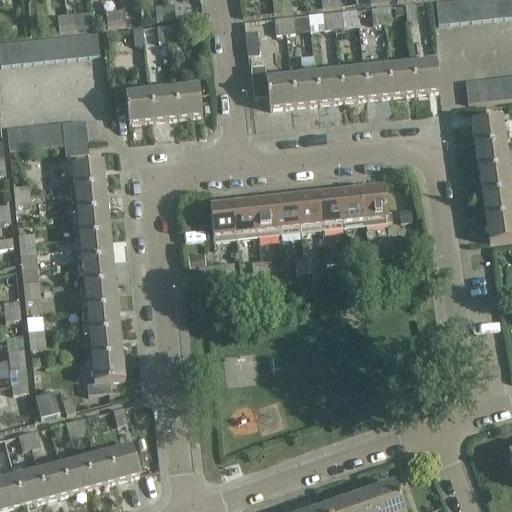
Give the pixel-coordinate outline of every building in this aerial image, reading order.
[(329,0),(319,0),(321,13),(331,12),(329,0)] [(338,0),(329,0),(331,12),(340,11),(338,0)] [(377,0),(368,0),(369,8),(378,7),(377,0)] [(511,0),(506,0),(501,1),(504,23),(511,22),(511,0)] [(291,1),(281,2),(283,18),(292,16),(291,1)] [(501,1),(490,2),(493,24),(504,23),(501,1)] [(281,2),(272,3),(274,19),(283,18),(281,2)] [(490,2),(479,3),(482,25),(493,24),(490,2)] [(479,3),(468,4),(471,26),(482,25),(479,3)] [(468,4),(458,5),(460,28),(471,26),(468,4)] [(458,5),(447,6),(449,29),(460,28),(458,5)] [(447,6),(435,7),(437,30),(449,29),(447,6)] [(170,9),(161,10),(163,26),(172,25),(170,9)] [(161,10),(152,11),(153,27),(163,26),(161,10)] [(405,27),(415,26),(413,10),(403,11),(405,27)] [(381,29),(391,28),(389,12),(379,13),(381,29)] [(369,14),(371,30),(381,29),(379,13),(369,14)] [(123,14),(113,15),(115,31),(124,30),(123,14)] [(113,15),(104,16),(106,32),(115,31),(113,15)] [(333,34),(343,33),(341,17),(331,18),(333,34)] [(321,20),(323,35),(333,34),(331,18),(321,20)] [(75,19),(66,20),(67,36),(77,35),(75,19)] [(66,20),(57,21),(58,37),(67,36),(66,20)] [(285,39),(295,38),(293,23),(283,24),(285,39)] [(273,25),(275,41),(285,39),(283,24),(273,25)] [(175,30),(166,31),(168,47),(177,46),(175,30)] [(166,31),(157,32),(158,48),(168,47),(166,31)] [(142,34),(133,35),(134,50),(144,49),(142,34)] [(96,39),(85,40),(87,62),(99,61),(96,39)] [(85,40),(74,41),(76,63),(87,62),(85,40)] [(74,41),(63,42),(65,64),(76,63),(74,41)] [(63,42),(52,43),(55,65),(65,64),(63,42)] [(52,43),(41,44),(44,67),(55,65),(52,43)] [(41,44),(31,45),(33,68),(44,67),(41,44)] [(31,45),(20,46),(22,69),(33,68),(31,45)] [(20,46),(9,48),(11,70),(22,69),(20,46)] [(9,48),(0,48),(0,71),(11,70),(9,48)] [(265,93),(264,84),(261,58),(248,60),(252,95),(265,93)] [(435,65),(410,68),(413,99),(438,96),(435,65)] [(389,102),(413,99),(409,68),(385,70),(389,102)] [(365,105),(389,102),(385,70),(361,73),(365,105)] [(341,107),(365,105),(361,73),(337,76),(341,107)] [(317,110),(341,107),(337,76),(313,79),(317,110)] [(293,113),(317,110),(313,79),(289,81),(293,113)] [(289,81),(264,84),(265,93),(268,116),(293,113),(289,81)] [(509,82),(498,83),(500,105),(511,104),(509,82)] [(498,83),(486,84),(489,106),(500,105),(498,83)] [(486,84),(475,85),(478,108),(489,106),(486,84)] [(467,109),(478,108),(475,85),(464,87),(467,109)] [(125,114),(124,99),(123,92),(113,93),(115,115),(125,114)] [(173,94),(176,125),(201,123),(198,92),(173,94)] [(152,128),(176,125),(173,94),(149,97),(152,128)] [(125,114),(127,130),(152,128),(149,97),(124,99),(125,114)] [(507,110),(483,114),(485,124),(499,122),(509,120),(507,110)] [(473,152),(502,147),(499,122),(485,124),(469,126),(473,152)] [(84,126),(72,127),(75,150),(87,149),(84,126)] [(72,127),(61,128),(63,151),(75,150),(72,127)] [(61,128),(49,129),(52,152),(63,151),(61,128)] [(49,129),(39,130),(41,153),(52,152),(49,129)] [(39,130),(28,131),(30,154),(41,153),(39,130)] [(28,131),(17,132),(20,155),(30,154),(28,131)] [(17,132),(6,133),(8,156),(20,155),(17,132)] [(477,175),(506,171),(502,147),(473,152),(477,175)] [(63,151),(64,162),(88,159),(87,149),(75,150),(63,151)] [(73,196),(103,193),(100,168),(70,171),(73,196)] [(480,199),(510,195),(506,171),(477,175),(480,199)] [(27,191),(12,193),(13,202),(28,200),(27,191)] [(75,220),(105,217),(103,193),(73,196),(75,220)] [(382,193),(360,196),(364,231),(386,228),(382,193)] [(484,223),(511,219),(511,209),(510,195),(480,199),(484,223)] [(360,196),(338,198),(342,233),(364,231),(360,196)] [(338,198),(317,200),(321,235),(342,233),(338,198)] [(28,200),(13,202),(14,211),(29,210),(28,200)] [(317,200),(295,203),(299,238),(321,235),(317,200)] [(295,203),(274,205),(278,240),(299,238),(295,203)] [(274,205),(252,207),(256,242),(278,240),(274,205)] [(252,207),(231,210),(235,245),(256,242),(252,207)] [(231,210),(208,212),(212,247),(235,245),(231,210)] [(78,244),(108,241),(105,217),(75,220),(78,244)] [(511,219),(484,223),(487,248),(511,244),(511,219)] [(7,220),(0,220),(0,229),(8,229),(7,220)] [(32,239),(17,241),(18,250),(33,249),(32,239)] [(80,268),(110,265),(108,241),(78,244),(80,268)] [(390,263),(413,261),(411,241),(395,243),(396,250),(388,251),(390,263)] [(10,244),(0,244),(0,254),(11,253),(10,244)] [(33,249),(18,250),(19,260),(34,258),(33,249)] [(354,257),(345,258),(346,268),(355,267),(354,257)] [(345,258),(336,259),(337,269),(346,268),(345,258)] [(311,262),(302,263),(303,273),(312,272),(311,262)] [(302,263),(293,264),(294,274),(303,273),(302,263)] [(83,292),(113,289),(110,265),(80,268),(83,292)] [(268,266),(259,267),(260,278),(269,277),(268,266)] [(259,267),(250,268),(251,279),(260,278),(259,267)] [(198,284),(234,280),(232,268),(197,272),(198,284)] [(37,287),(22,289),(23,298),(38,297),(37,287)] [(85,316),(115,313),(113,289),(83,292),(85,316)] [(38,297),(23,298),(24,308),(39,306),(38,297)] [(18,306),(2,308),(3,317),(18,316),(18,306)] [(88,340),(118,337),(115,313),(85,316),(88,340)] [(18,316),(3,317),(4,327),(19,325),(18,316)] [(42,335),(27,337),(28,346),(43,345),(42,335)] [(90,364),(120,361),(118,337),(88,340),(90,364)] [(43,345),(28,346),(29,356),(44,354),(43,345)] [(23,355),(7,356),(8,366),(24,364),(23,355)] [(93,389),(107,388),(123,386),(120,361),(90,364),(93,389)] [(24,364),(8,366),(9,375),(24,373),(24,364)] [(26,388),(11,390),(11,400),(27,398),(26,388)] [(93,389),(86,390),(87,401),(108,398),(107,388),(93,389)] [(54,398),(34,403),(40,424),(59,419),(54,398)] [(71,401),(61,404),(65,419),(75,416),(71,401)] [(112,417),(116,432),(125,430),(121,414),(112,417)] [(77,442),(86,440),(82,425),(73,427),(77,442)] [(68,445),(77,442),(73,427),(64,430),(68,445)] [(31,455),(40,452),(35,437),(27,440),(31,455)] [(22,457),(31,455),(27,440),(18,442),(22,457)] [(106,459),(114,488),(138,481),(130,452),(106,459)] [(90,494),(114,488),(106,459),(83,465),(90,494)] [(67,500),(90,494),(83,465),(60,471),(67,500)] [(44,506),(67,500),(60,471),(36,477),(44,506)] [(20,511),(22,511),(44,506),(36,477),(13,484),(20,511)] [(0,511),(20,511),(13,484),(0,487),(0,511)] [(324,511),(401,511),(393,487),(324,511)]
